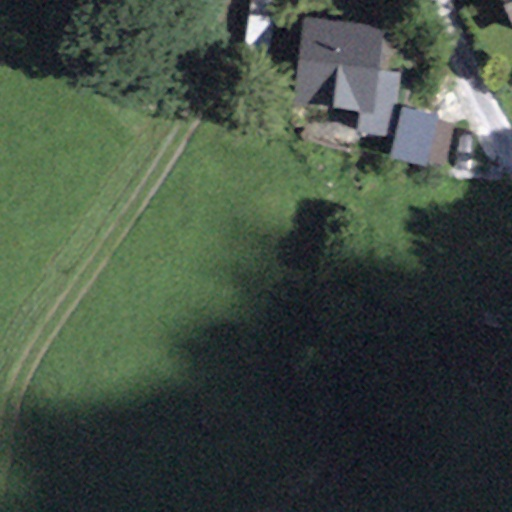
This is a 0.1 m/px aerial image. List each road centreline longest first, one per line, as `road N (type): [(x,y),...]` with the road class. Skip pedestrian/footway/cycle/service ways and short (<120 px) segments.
road 1 (track): [(0,401),(3,385),(97,256),(210,0)]
road 2 (unclassified): [(511,152),(434,0)]
